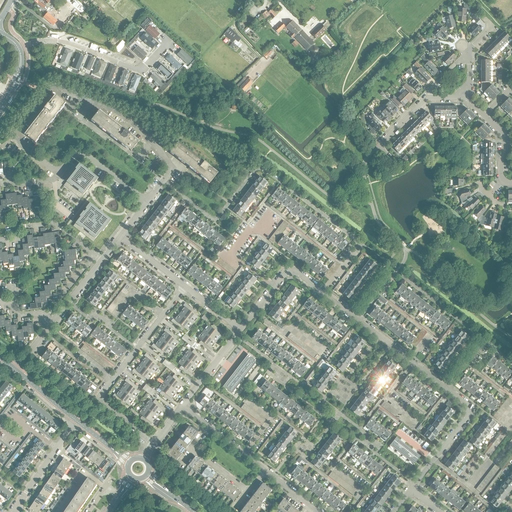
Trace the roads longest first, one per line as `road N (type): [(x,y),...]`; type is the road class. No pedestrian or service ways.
road 1 (residential): [(146,201),(171,169),(150,136),(109,107),(58,88),(15,137),(58,171)]
road 2 (residential): [(154,445),(97,399),(184,286)]
road 3 (residential): [(169,40),(141,71),(57,40),(18,47)]
road 4 (residential): [(360,321),(290,272),(241,330)]
road 5 (residential): [(411,490),(468,414),(447,388)]
